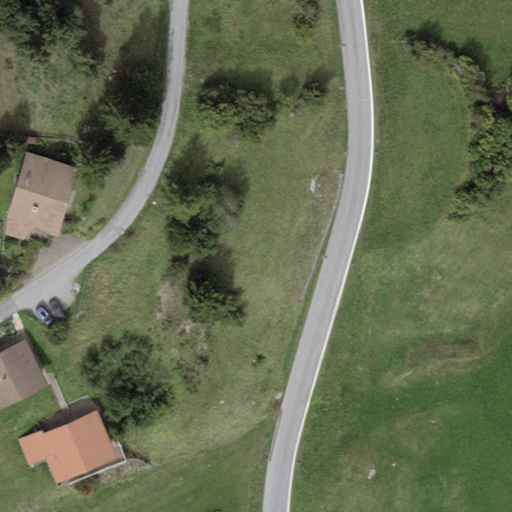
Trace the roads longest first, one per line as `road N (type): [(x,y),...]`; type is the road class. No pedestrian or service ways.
road 1 (tertiary): [(347,0),(358,83),(357,171),(289,419),(274,511)]
road 2 (residential): [(185,0),(176,112),(135,215),(0,314)]
